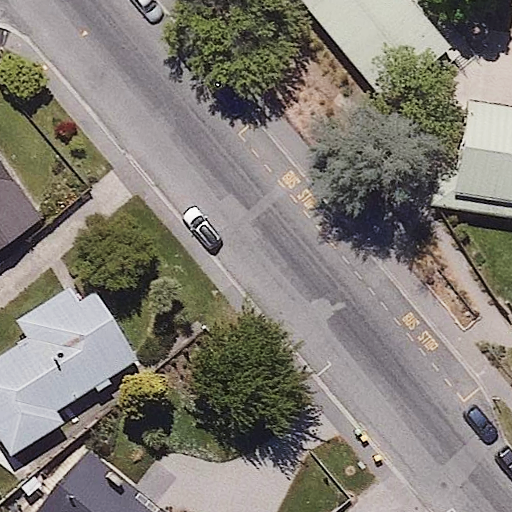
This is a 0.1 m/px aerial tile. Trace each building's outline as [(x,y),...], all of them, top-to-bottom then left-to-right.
[(449,41),(414,0),(293,0),(374,99),(449,41)] [(511,103),(455,95),(438,204),(511,214),(511,103)] [(0,165),(0,239),(33,217),(0,165)] [(83,272),(8,312),(19,341),(0,350),(0,444),(5,453),(66,421),(55,400),(83,385),(89,396),(109,385),(106,378),(132,365),(83,272)] [(34,511),(171,511),(85,446),(34,511)]
